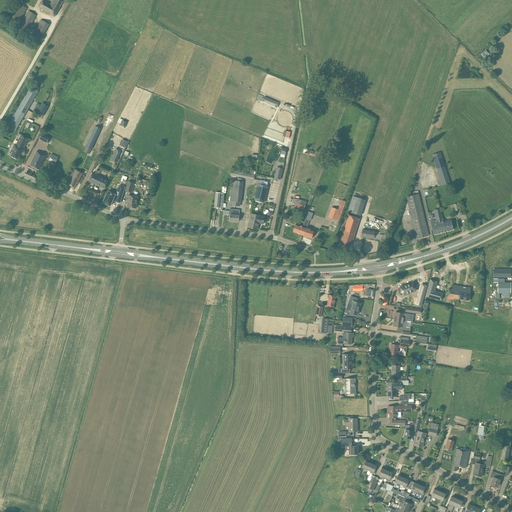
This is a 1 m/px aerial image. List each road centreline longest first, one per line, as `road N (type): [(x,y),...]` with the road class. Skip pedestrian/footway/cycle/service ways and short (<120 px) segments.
road 1 (unclassified): [(511,510),(376,433),(370,342),(378,271)]
road 2 (secondary): [(119,256),(282,274),(378,271)]
road 3 (secondary): [(377,263),(282,269),(119,250)]
road 4 (residential): [(314,250),(122,219)]
road 5 (secondary): [(511,215),(430,252),(377,263)]
road 6 (secondary): [(378,271),(458,247),(511,220)]
road 7 (residential): [(122,219),(0,166)]
road 8 (secondary): [(119,250),(0,235)]
